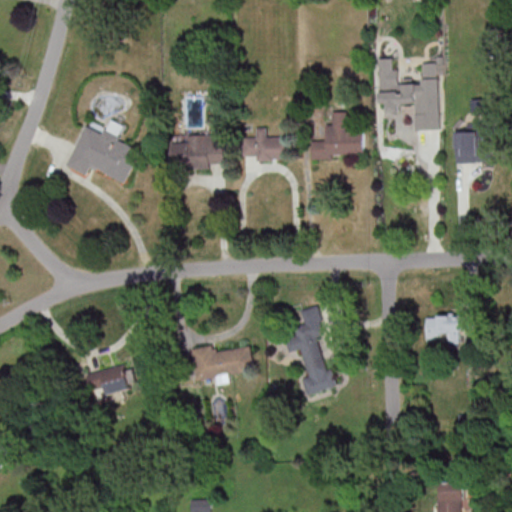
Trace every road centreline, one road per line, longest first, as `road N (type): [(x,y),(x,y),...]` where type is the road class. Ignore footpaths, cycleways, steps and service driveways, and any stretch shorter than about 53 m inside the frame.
road 1 (residential): [(511,259),(206,268),(76,287),(35,247),(2,194)]
road 2 (residential): [(399,511),(391,262)]
road 3 (residential): [(0,197),(51,76),(68,0)]
